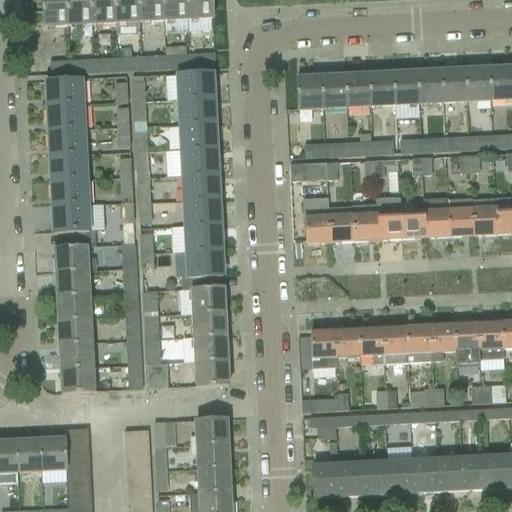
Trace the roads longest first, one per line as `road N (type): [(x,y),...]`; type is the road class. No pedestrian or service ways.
road 1 (residential): [(280,511),(254,56),(273,35)]
road 2 (residential): [(511,22),(273,35)]
road 3 (residential): [(0,394),(10,381),(0,162)]
